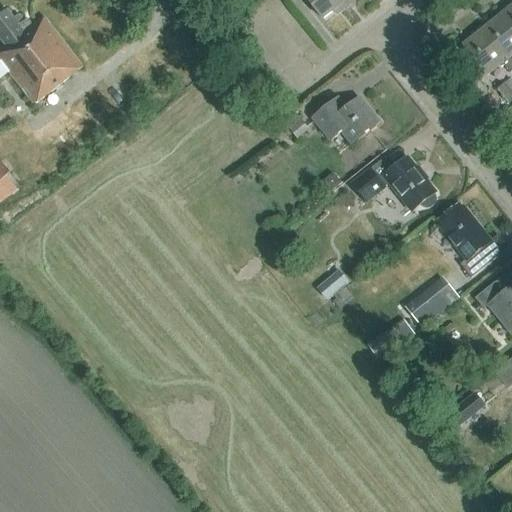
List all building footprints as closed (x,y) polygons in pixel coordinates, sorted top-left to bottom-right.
[(344,9),(336,0),(303,0),(320,20),(332,11),(335,16),(344,9)] [(336,0),(344,9),(352,3),(349,0),(336,0)] [(511,6),(499,17),(511,33),(511,6)] [(0,51),(0,64),(32,105),(80,67),(42,19),(33,26),(27,19),(23,22),(17,15),(12,19),(6,11),(0,15),(0,40),(5,47),(0,51)] [(511,33),(499,17),(480,32),(503,61),(509,58),(511,54),(511,33)] [(511,64),(509,58),(503,61),(480,32),(461,47),(484,76),(500,64),(508,75),(511,72),(511,64)] [(511,84),(500,94),(509,106),(511,103),(511,84)] [(336,98),(310,119),(329,142),(340,133),(350,145),(377,124),(358,99),(345,109),(336,98)] [(258,116),(251,107),(240,115),(247,124),(258,116)] [(308,131),(295,113),(278,125),(284,134),(290,130),(296,140),(308,131)] [(511,127),(511,125),(503,114),(496,120),(506,132),(511,127)] [(365,204),(388,186),(411,213),(419,207),(421,208),(425,210),(430,209),(433,206),(435,202),(434,198),(433,196),(434,195),(424,182),(426,181),(417,168),(415,170),(406,160),(389,174),(380,163),(350,186),(365,204)] [(0,165),(0,203),(19,189),(0,165)] [(340,183),(332,174),(323,182),(331,191),(340,183)] [(488,242),(462,209),(439,228),(465,261),(459,266),(469,279),(488,264),(477,251),(488,242)] [(511,285),(505,276),(475,300),(484,311),(487,308),(511,337),(511,335),(511,285)] [(332,284),(321,294),(327,300),(337,291),(332,284)] [(439,293),(420,308),(431,322),(450,307),(439,293)] [(443,330),(447,336),(455,329),(451,324),(443,330)] [(397,351),(387,358),(393,366),(403,359),(397,351)] [(506,388),(511,383),(511,360),(494,374),(496,376),(485,384),(489,389),(491,391),(502,383),(506,388)] [(460,428),(472,417),(462,405),(450,415),(460,428)] [(448,430),(441,420),(434,426),(441,436),(448,430)]
